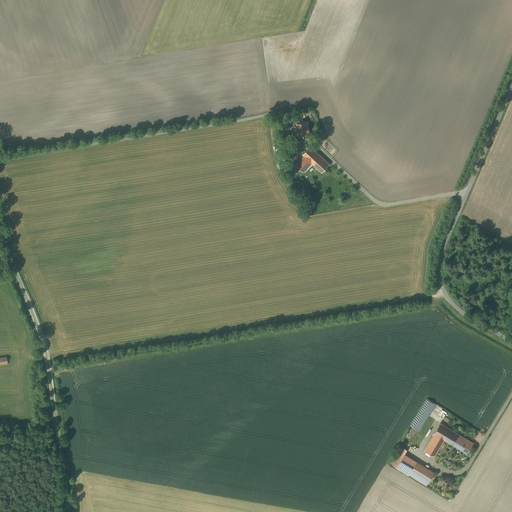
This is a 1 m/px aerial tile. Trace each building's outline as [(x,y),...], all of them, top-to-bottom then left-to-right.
[(307,121),(296,124),(298,137),(309,135),(307,121)] [(284,140),(277,141),(280,154),(286,153),(284,140)] [(322,157),(311,146),(302,155),(304,156),(296,165),(304,172),(312,164),(314,166),(322,157)] [(322,157),(314,166),(318,170),(321,173),(329,164),(322,157)] [(427,398),(414,420),(422,426),(436,404),(427,398)] [(458,434),(440,423),(434,433),(435,433),(425,450),(435,456),(445,439),(452,444),(458,434)] [(473,443),(458,434),(452,444),(467,453),(473,443)] [(434,473),(404,454),(396,467),(426,485),(434,473)]
